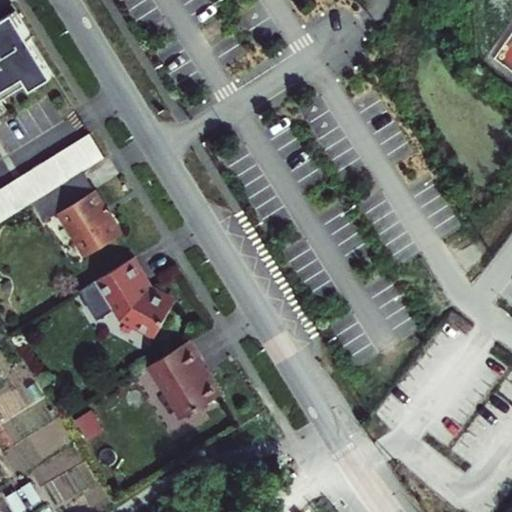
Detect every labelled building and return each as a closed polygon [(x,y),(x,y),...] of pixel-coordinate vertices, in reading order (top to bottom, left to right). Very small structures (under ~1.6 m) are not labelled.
[(13,5),(0,12),(0,91),(25,76),(47,63),(48,61),(30,31),(13,5)] [(47,63),(25,76),(29,82),(50,69),(47,63)] [(0,221),(1,221),(13,214),(24,206),(36,199),(47,192),(59,185),(71,177),(82,170),(94,163),(105,156),(91,133),(80,140),(68,148),(57,155),(45,162),(33,169),(22,176),(10,183),(0,189),(0,221)] [(46,196),(57,213),(93,190),(96,189),(85,172),(46,196)] [(93,190),(57,213),(84,257),(122,233),(112,216),(110,217),(93,190)] [(134,256),(76,292),(94,321),(117,307),(123,317),(157,335),(175,301),(151,287),(144,277),(146,276),(134,256)] [(190,339),(150,364),(182,417),(220,394),(209,377),(206,376),(200,367),(205,364),(190,339)] [(33,479),(24,484),(35,501),(43,496),(33,479)] [(17,489),(9,494),(19,511),(28,505),(17,489)]
